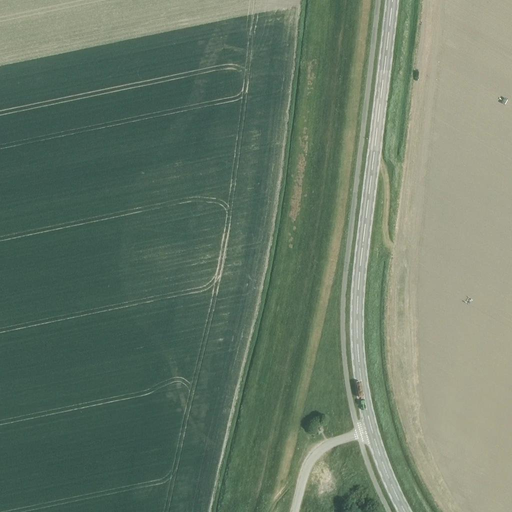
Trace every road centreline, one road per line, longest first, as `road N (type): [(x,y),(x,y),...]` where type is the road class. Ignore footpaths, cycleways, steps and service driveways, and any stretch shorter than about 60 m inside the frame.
road 1 (secondary): [(371,431),(356,314),(391,0)]
road 2 (unclassified): [(293,511),(313,457),(371,431)]
